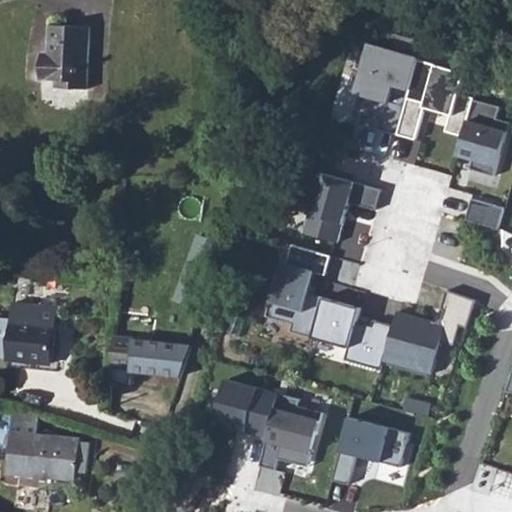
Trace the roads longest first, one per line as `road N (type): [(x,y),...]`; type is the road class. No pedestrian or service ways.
road 1 (residential): [(509,308),(480,288),(406,266),(399,182),(314,151)]
road 2 (residential): [(456,504),(509,308)]
